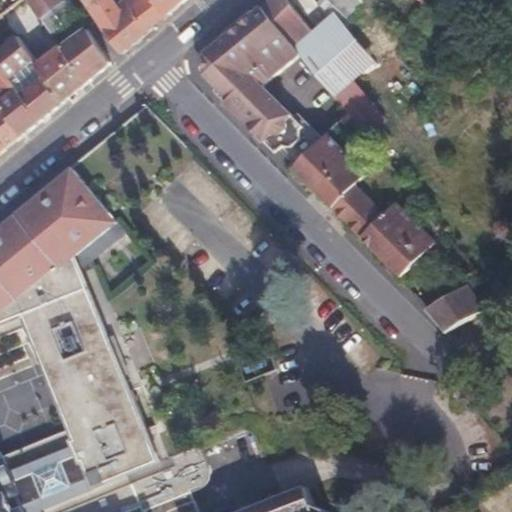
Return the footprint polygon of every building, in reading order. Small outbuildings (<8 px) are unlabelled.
[(67,0),(66,0),(31,0),(44,18),(67,0)] [(72,2),(67,0),(44,18),(55,34),(67,25),(77,39),(89,29),(72,2)] [(85,0),(122,54),(169,14),(155,0),(129,0),(122,6),(118,0),(85,0)] [(155,0),(169,14),(185,0),(155,0)] [(289,0),(273,0),(265,8),(297,47),(314,33),(289,0)] [(265,8),(212,52),(206,77),(294,165),(318,142),(264,87),(303,55),(297,47),(265,8)] [(341,13),(314,33),(297,47),(303,55),(332,92),(352,76),(375,57),(341,13)] [(55,34),(44,18),(38,23),(57,50),(39,64),(65,101),(90,81),(66,48),(55,34)] [(110,60),(89,29),(77,39),(66,48),(90,81),(109,66),(110,60)] [(65,101),(39,64),(20,37),(0,52),(0,64),(5,72),(17,89),(0,103),(0,104),(2,107),(23,135),(65,101)] [(0,76),(0,103),(17,89),(5,72),(0,76)] [(375,107),(352,76),(332,92),(349,112),(357,122),(375,107)] [(0,153),(23,135),(2,107),(0,108),(0,153)] [(294,165),(291,168),(398,275),(432,240),(393,202),(381,214),(353,186),(365,172),(326,134),(318,142),(294,165)] [(128,231),(73,177),(0,237),(0,376),(42,361),(98,493),(131,480),(168,465),(93,301),(85,264),(128,231)] [(511,262),(493,273),(508,298),(511,294),(511,262)] [(427,309),(447,334),(484,310),(469,285),(427,309)] [(27,511),(6,457),(0,458),(0,511),(137,511),(143,510),(131,480),(98,493),(51,511),(27,511)] [(328,511),(327,508),(313,504),(305,489),(244,511),(328,511)]
